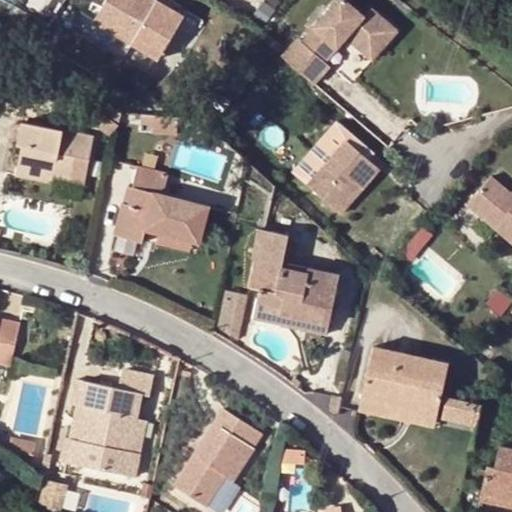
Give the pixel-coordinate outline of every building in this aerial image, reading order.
[(157,58),(183,15),(158,0),(102,0),(91,19),(157,58)] [(295,39),(280,57),(311,85),(327,67),(323,64),(345,39),(369,61),(395,31),(369,9),(362,17),(341,0),(337,0),(299,43),(295,39)] [(85,120),(110,138),(118,126),(118,125),(120,112),(100,100),(85,120)] [(177,133),(177,117),(145,114),(145,126),(153,126),(153,132),(177,133)] [(71,180),(73,169),(76,157),(89,159),(93,139),(20,123),(16,145),(21,146),(16,168),(53,176),(71,180)] [(307,187),(334,156),(318,142),(291,174),(307,187)] [(379,170),(346,142),(334,156),(307,187),(341,215),(379,170)] [(89,159),(76,157),(73,169),(87,171),(89,159)] [(163,193),(168,172),(137,165),(132,186),(129,203),(122,202),(114,234),(141,240),(145,226),(159,229),(158,235),(192,242),(196,221),(205,222),(208,204),(163,193)] [(53,176),(16,168),(15,175),(51,183),(53,176)] [(511,249),(511,199),(507,196),(486,179),(463,207),(511,249)] [(129,203),(132,186),(126,185),(122,202),(129,203)] [(284,306),(299,308),(298,318),(328,324),(337,273),(281,262),(286,233),(262,229),(250,287),(259,289),(255,308),(283,312),(284,306)] [(156,243),(190,251),(192,242),(158,235),(156,243)] [(247,295),(225,291),(220,319),(218,329),(239,342),(247,295)] [(495,293),(484,307),(498,318),(509,305),(495,293)] [(254,317),(296,326),(298,318),(299,308),(284,306),(283,312),(255,308),(254,317)] [(0,364),(9,367),(18,323),(0,319),(0,364)] [(361,400),(436,415),(447,361),(373,346),(361,400)] [(119,389),(82,381),(77,406),(85,408),(79,440),(70,439),(65,462),(136,476),(140,453),(130,452),(137,419),(141,394),(150,395),(154,378),(123,371),(119,389)] [(330,394),(331,411),(338,416),(342,396),(330,394)] [(442,417),(476,424),(480,403),(446,395),(442,417)] [(436,415),(361,400),(359,409),(434,425),(436,415)] [(253,450),(245,445),(254,429),(222,409),(213,422),(220,427),(211,441),(204,437),(175,483),(207,504),(227,475),(234,479),(253,450)] [(130,452),(140,453),(147,421),(137,419),(130,452)] [(220,427),(213,422),(204,437),(211,441),(220,427)] [(245,445),(253,450),(263,434),(254,429),(245,445)] [(36,444),(11,439),(9,450),(34,455),(36,444)] [(511,447),(498,445),(494,466),(488,465),(482,495),(511,500),(511,447)] [(305,450),(284,449),(284,460),(305,461),(305,450)] [(59,508),(68,484),(47,477),(38,501),(59,508)] [(229,511),(254,511),(259,500),(237,491),(229,511)] [(511,500),(482,495),(480,501),(511,507),(511,500)]
